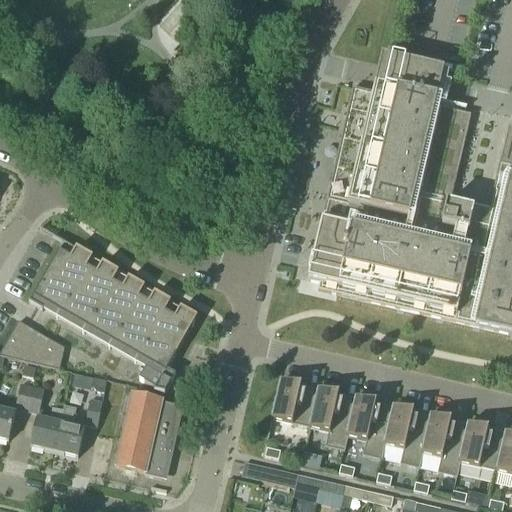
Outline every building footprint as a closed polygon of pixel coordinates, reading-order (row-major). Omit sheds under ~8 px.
[(313,260),(308,284),(319,286),(317,294),(511,338),(511,131),(508,131),(484,230),(471,227),(475,209),(473,208),(472,215),(449,210),(470,119),(446,113),(450,94),(452,87),(447,85),(449,75),(428,70),(382,59),(377,76),(373,96),(353,91),(352,91),(342,134),(342,135),(346,136),(333,194),(332,194),(330,204),(334,205),(331,220),(327,219),(317,260),(313,260)] [(87,270),(92,262),(92,261),(40,231),(39,232),(75,253),(71,261),(59,254),(33,298),(50,308),(49,310),(60,317),(62,314),(76,322),(75,325),(86,332),(88,329),(102,337),(101,340),(112,347),(114,344),(128,352),(126,355),(138,361),(140,359),(153,367),(152,369),(154,371),(152,376),(145,372),(139,383),(155,392),(154,394),(164,397),(171,386),(170,386),(175,378),(166,373),(196,321),(180,311),(174,321),(165,315),(170,306),(154,296),(148,306),(139,300),(144,291),(128,282),(122,291),(113,285),(118,276),(102,266),(96,276),(87,270)] [(18,325),(0,356),(0,359),(3,360),(60,372),(64,352),(65,351),(18,325)] [(33,382),(36,371),(25,369),(22,380),(33,382)] [(94,382),(92,390),(97,396),(104,398),(107,384),(94,382)] [(309,432),(318,394),(280,385),(271,423),(309,432)] [(15,412),(26,415),(32,390),(20,387),(15,412)] [(44,393),(32,390),(26,415),(38,417),(44,393)] [(318,394),(309,432),(328,436),(324,451),(344,455),(347,441),(346,441),(355,403),(318,394)] [(163,404),(130,397),(114,470),(144,477),(144,480),(161,483),(167,460),(171,460),(182,411),(162,407),(163,404)] [(393,411),(355,403),(346,441),(347,441),(365,445),(362,459),(381,464),(385,449),(384,449),(393,411)] [(97,430),(101,407),(101,406),(89,404),(84,428),(97,430)] [(83,432),(72,429),(76,413),(64,410),(63,415),(54,455),(77,460),(83,432)] [(430,420),(393,411),(384,449),(385,449),(403,454),(399,468),(419,473),(422,458),(421,458),(430,420)] [(14,416),(0,412),(0,442),(8,444),(14,416)] [(30,449),(54,455),(63,415),(52,412),(50,422),(44,420),(43,423),(36,421),(30,449)] [(468,429),(430,420),(421,458),(422,458),(440,462),(437,477),(456,481),(460,467),(459,467),(468,429)] [(496,475),(504,437),(468,429),(459,467),(460,467),(496,475)] [(511,439),(504,437),(496,475),(511,479),(511,491),(511,494),(511,439)] [(266,452),(264,461),(278,464),(280,455),(266,452)] [(298,478),(263,470),(259,484),(295,492),(295,489),(296,489),(298,478)] [(343,470),(341,479),(355,482),(357,473),(343,470)] [(296,489),(320,494),(322,484),(298,478),(296,489)] [(380,479),(378,487),(392,490),(394,482),(380,479)] [(320,494),(343,500),(346,489),(322,484),(320,494)] [(417,487),(415,496),(429,499),(431,490),(417,487)] [(346,511),(348,501),(367,505),(370,494),(346,489),(343,500),(340,510),(346,511)] [(367,505),(391,511),(393,500),(370,494),(367,505)] [(451,494),(449,503),(463,506),(465,498),(451,494)] [(489,503),(487,511),(501,511),(503,506),(489,503)]
